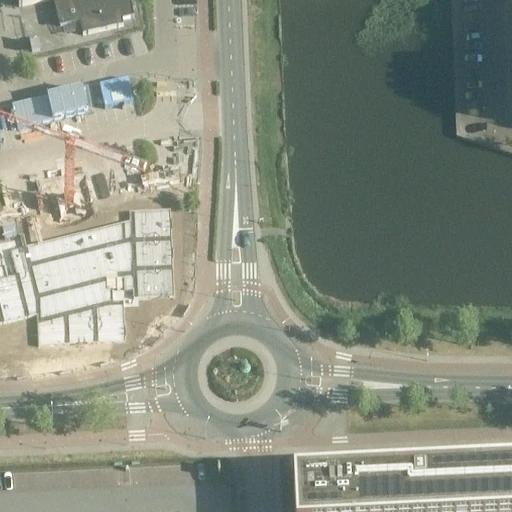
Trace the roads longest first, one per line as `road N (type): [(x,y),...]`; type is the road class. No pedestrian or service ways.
road 1 (unclassified): [(233,142),(225,172),(222,335)]
road 2 (unclassified): [(248,332),(241,158),(233,142)]
road 3 (tertiary): [(284,392),(372,399),(451,387)]
road 4 (tertiary): [(451,387),(285,362)]
road 5 (tertiary): [(57,404),(202,400)]
road 6 (tertiary): [(196,367),(57,404)]
road 7 (unclassified): [(233,142),(226,0)]
road 8 (residential): [(505,128),(497,0)]
